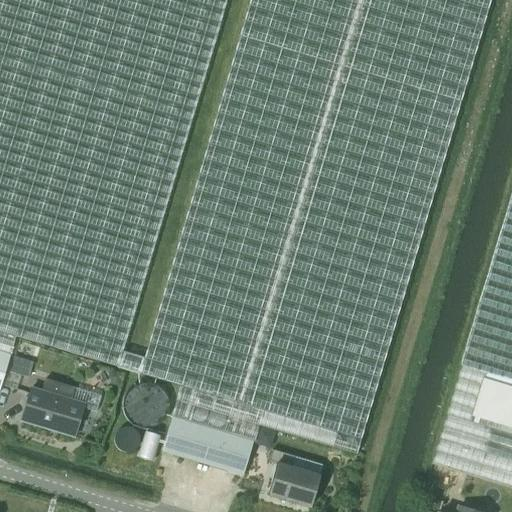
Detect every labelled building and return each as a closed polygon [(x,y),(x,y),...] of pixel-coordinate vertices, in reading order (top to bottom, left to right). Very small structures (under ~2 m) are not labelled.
[(14,337),(116,368),(225,0),(0,0),(0,346),(11,349),(14,337)] [(249,0),(144,358),(139,375),(180,387),(171,416),(172,417),(253,441),(257,426),(355,455),(490,0),(249,0)] [(511,200),(433,464),(511,488),(511,200)] [(0,392),(11,357),(0,354),(0,392)] [(85,406),(69,401),(73,387),(44,379),(40,393),(32,391),(23,423),(75,438),(85,406)] [(253,441),(172,417),(161,453),(242,477),(253,441)] [(324,467),(296,458),(273,451),(269,465),(277,467),(268,497),(312,510),(324,467)] [(485,511),(458,503),(455,511),(485,511)]
